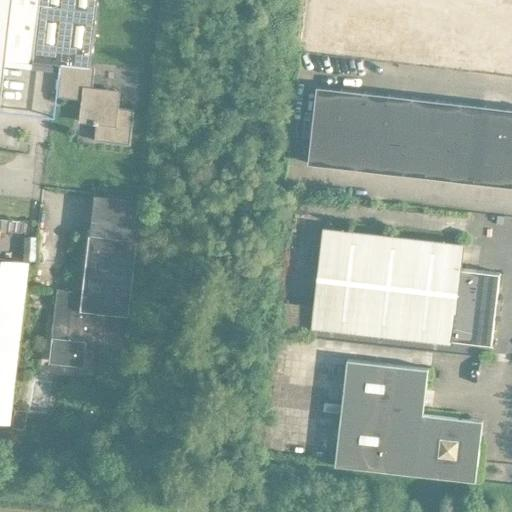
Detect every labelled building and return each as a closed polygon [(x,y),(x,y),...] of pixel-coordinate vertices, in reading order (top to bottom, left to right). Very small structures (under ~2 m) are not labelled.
[(88,76),(88,75),(96,0),(0,0),(0,85),(2,69),(59,75),(59,73),(88,76)] [(314,0),(307,61),(511,84),(511,25),(495,23),(497,0),(314,0)] [(88,76),(59,73),(55,106),(81,109),(79,130),(91,131),(91,133),(95,133),(93,149),(128,153),(132,118),(115,116),(117,99),(92,96),(94,76),(88,75),(88,76)] [(511,194),(511,116),(316,94),(307,171),(511,194)] [(52,346),(49,367),(82,371),(83,358),(101,360),(106,320),(126,323),(136,235),(120,233),(118,245),(87,241),(80,300),(56,297),(50,346),(52,346)] [(312,335),(452,351),(452,348),(491,352),(499,281),(460,277),(463,251),(323,236),(312,335)] [(0,428),(9,429),(27,270),(0,267),(0,428)] [(335,473),(475,489),(482,428),(422,421),(427,376),(347,367),(335,473)]
